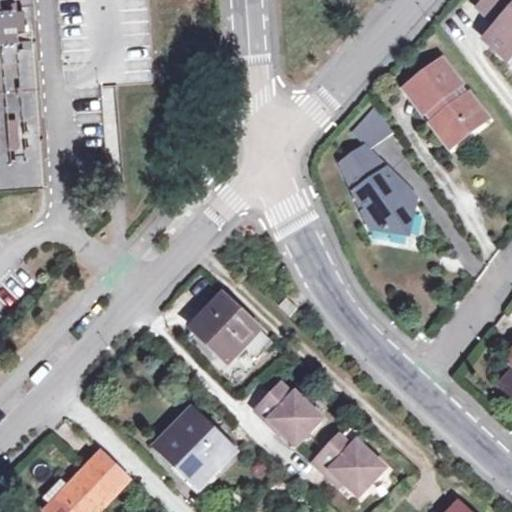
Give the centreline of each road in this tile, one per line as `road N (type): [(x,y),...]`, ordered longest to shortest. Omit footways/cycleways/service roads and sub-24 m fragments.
road 1 (tertiary): [(59,391),(263,164)]
road 2 (residential): [(410,384),(357,327),(263,164)]
road 3 (tertiary): [(263,164),(413,0)]
road 4 (residential): [(59,391),(179,511)]
road 5 (unclassified): [(263,164),(250,0)]
road 6 (residential): [(410,384),(511,261)]
road 7 (residential): [(511,472),(410,384)]
